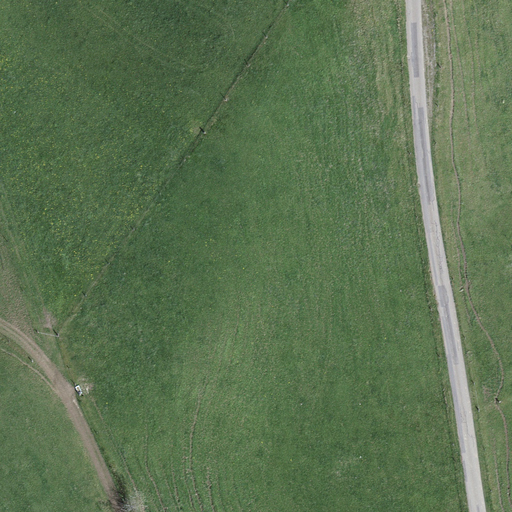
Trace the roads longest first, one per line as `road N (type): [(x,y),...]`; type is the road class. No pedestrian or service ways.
road 1 (unclassified): [(479,511),(427,195),(413,0)]
road 2 (track): [(0,188),(47,349),(121,511)]
